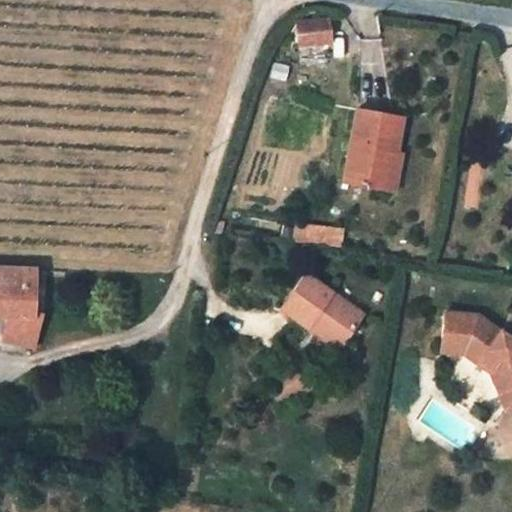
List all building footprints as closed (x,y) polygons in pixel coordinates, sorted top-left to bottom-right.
[(324,14),(289,18),(292,47),(327,43),(324,14)] [(340,50),(367,54),(370,35),(343,31),(340,50)] [(391,155),(396,156),(403,117),(358,107),(345,182),(385,189),(391,155)] [(401,157),(396,156),(391,155),(385,189),(396,191),(401,157)] [(214,229),(220,230),(223,230),(226,217),(215,216),(214,229)] [(316,229),(303,226),(301,235),(314,238),(316,229)] [(0,268),(0,312),(8,313),(2,337),(30,343),(35,315),(30,314),(32,279),(46,280),(47,271),(0,268)] [(279,312),(303,328),(308,320),(342,343),(361,314),(303,275),(279,312)] [(44,314),(46,280),(32,279),(30,314),(35,315),(44,314)] [(440,311),(437,350),(460,352),(488,371),(499,393),(511,386),(511,339),(476,314),(440,311)] [(342,343),(308,320),(303,328),(337,350),(342,343)] [(310,384),(297,362),(264,380),(279,404),(310,384)] [(511,402),(511,386),(499,393),(505,405),(511,402)]
